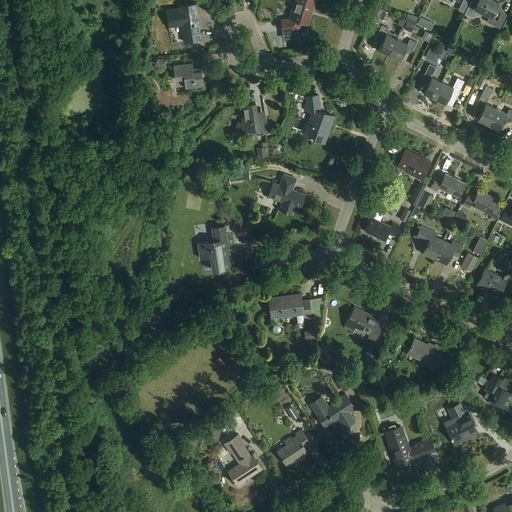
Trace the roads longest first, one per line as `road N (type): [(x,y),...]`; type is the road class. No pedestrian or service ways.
road 1 (residential): [(502,337),(332,255)]
road 2 (residential): [(332,255),(382,111)]
road 3 (residential): [(511,453),(376,511)]
road 4 (residential): [(382,111),(511,173)]
